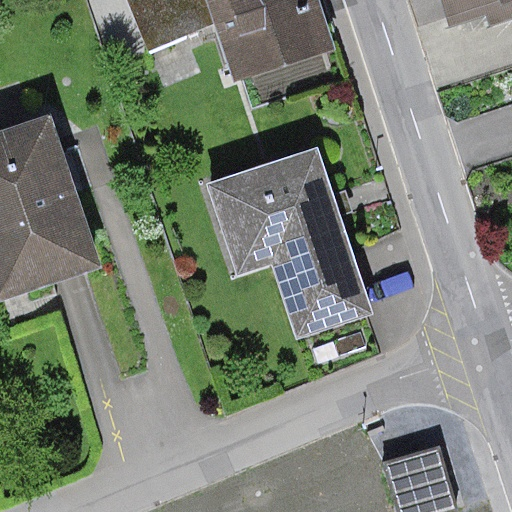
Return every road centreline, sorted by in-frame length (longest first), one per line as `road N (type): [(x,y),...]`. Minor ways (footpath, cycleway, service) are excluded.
road 1 (residential): [(72,511),(490,346)]
road 2 (residential): [(374,0),(490,346)]
